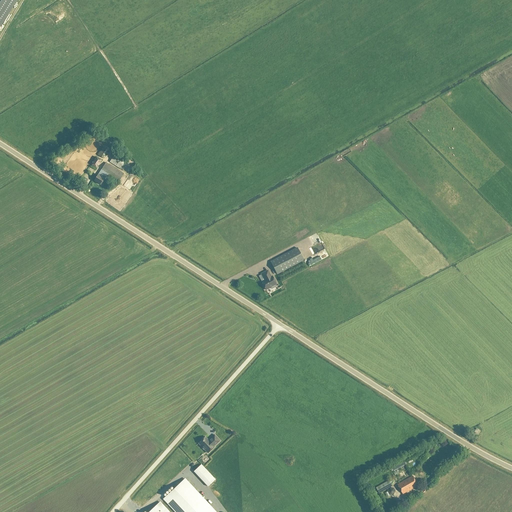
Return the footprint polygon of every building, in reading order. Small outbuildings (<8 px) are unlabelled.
[(0,0),(0,26),(16,0),(0,0)] [(103,144),(97,154),(103,158),(109,148),(103,144)] [(115,153),(110,162),(121,169),(127,160),(115,153)] [(95,156),(91,164),(96,168),(101,160),(95,156)] [(124,174),(106,163),(100,171),(102,172),(99,176),(98,175),(94,181),(101,185),(107,175),(118,183),(124,174)] [(277,274),(304,260),(297,248),(271,262),(277,274)] [(312,265),(324,260),(320,252),(309,257),(312,265)] [(276,284),(272,276),(271,277),(268,271),(261,274),(265,280),(262,282),(266,290),(276,284)] [(215,447),(214,446),(220,441),(214,435),(210,439),(211,440),(209,441),(205,437),(205,438),(204,438),(202,439),(202,440),(198,443),(202,448),(202,449),(203,450),(204,450),(208,453),(215,447)] [(394,472),(407,465),(404,460),(391,466),(394,472)] [(215,480),(201,465),(194,472),(207,486),(215,480)] [(418,486),(413,476),(397,485),(403,494),(418,486)] [(215,511),(186,479),(163,500),(174,511),(215,511)] [(379,493),(392,486),(389,481),(377,488),(379,493)] [(169,511),(161,503),(150,511),(169,511)]
